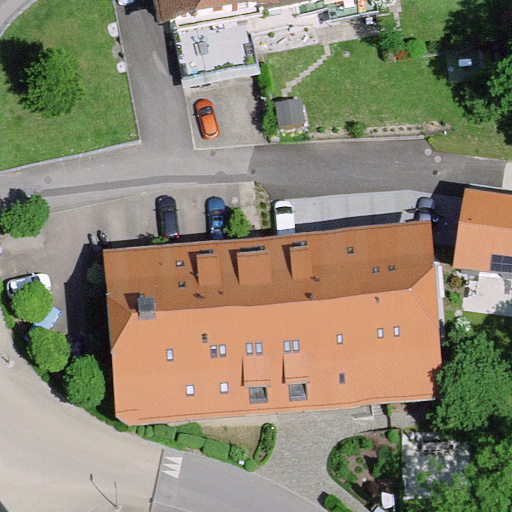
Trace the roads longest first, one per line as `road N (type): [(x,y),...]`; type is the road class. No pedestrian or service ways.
road 1 (residential): [(511,170),(172,168),(0,193)]
road 2 (unclassified): [(264,511),(155,475),(0,454)]
